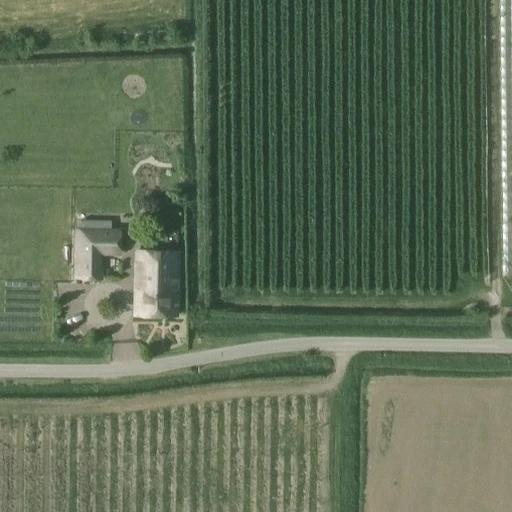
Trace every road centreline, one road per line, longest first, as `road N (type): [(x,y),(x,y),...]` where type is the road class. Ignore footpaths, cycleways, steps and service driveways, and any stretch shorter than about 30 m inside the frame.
road 1 (unclassified): [(511,348),(288,346),(121,371),(0,371)]
road 2 (track): [(344,344),(338,375),(318,390),(96,411)]
